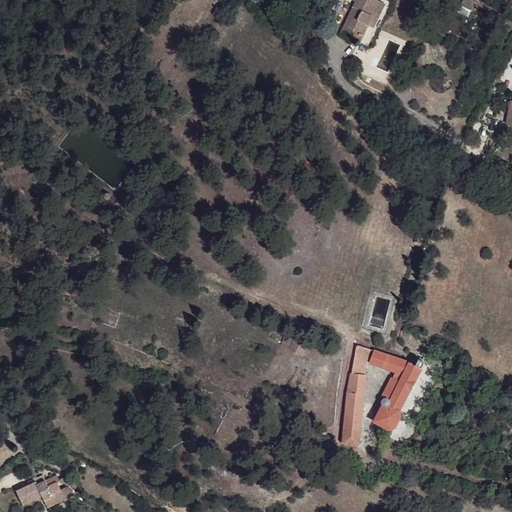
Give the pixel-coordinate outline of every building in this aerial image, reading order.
[(353,0),(358,2),(343,33),(363,43),(373,22),(367,18),(368,14),(375,17),(379,18),(387,3),(380,0),(353,0)] [(475,8),(465,2),(463,5),(474,11),(475,8)] [(474,11),(463,5),(453,25),(464,31),(474,11)] [(295,338),(290,347),(303,353),(308,344),(295,338)] [(357,344),(353,370),(362,371),(367,348),(357,344)] [(374,350),(369,360),(395,374),(394,376),(392,376),(382,396),(384,396),(383,400),(385,401),(376,420),(389,428),(395,426),(400,416),(398,412),(420,368),(422,368),(425,362),(419,358),(417,360),(412,357),(410,361),(374,350)] [(353,370),(343,440),(358,443),(360,441),(366,372),(362,371),(353,370)] [(19,494),(8,499),(15,511),(18,511),(34,505),(36,508),(43,505),(46,511),(50,511),(57,509),(48,491),(50,490),(47,486),(37,489),(33,485),(26,488),(27,491),(19,494)]
